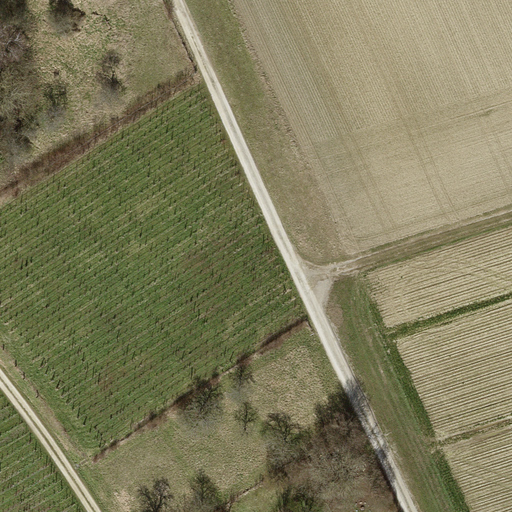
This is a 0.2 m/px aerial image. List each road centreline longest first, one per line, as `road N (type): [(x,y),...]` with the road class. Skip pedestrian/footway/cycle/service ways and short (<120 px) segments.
road 1 (track): [(410,511),(176,0)]
road 2 (track): [(511,213),(305,279)]
road 3 (track): [(0,372),(99,511)]
